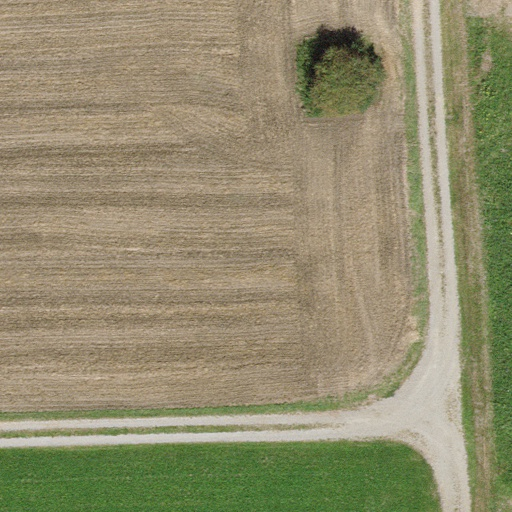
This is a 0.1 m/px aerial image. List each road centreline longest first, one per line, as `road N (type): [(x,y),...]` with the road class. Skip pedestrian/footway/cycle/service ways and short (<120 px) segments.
road 1 (track): [(436,0),(460,511)]
road 2 (track): [(0,446),(453,430)]
